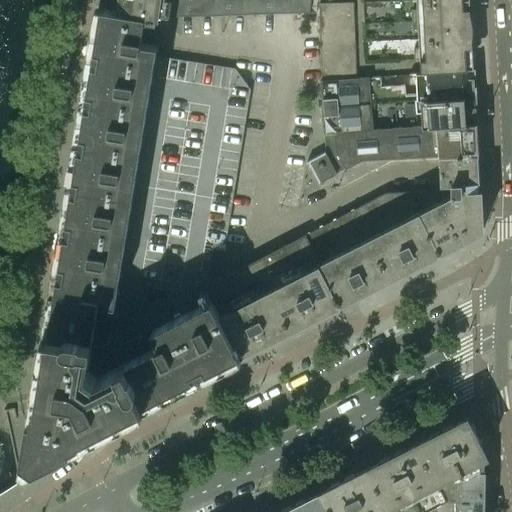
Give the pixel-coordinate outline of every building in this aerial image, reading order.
[(163,0),(118,0),(118,6),(121,7),(143,10),(161,12),(163,0)] [(163,0),(161,12),(166,13),(166,15),(171,15),(309,12),(310,0),(163,0)] [(467,70),(467,56),(473,56),(473,53),(470,54),(470,55),(467,55),(466,41),(469,41),(469,37),(472,37),(471,15),(464,15),(464,3),(467,3),(467,0),(422,0),(423,9),(411,10),(412,29),(424,29),(425,47),(413,48),(414,59),(420,59),(421,73),(467,70)] [(324,133),(334,132),(418,125),(415,99),(419,99),(418,94),(405,95),(404,84),(382,86),(381,76),(356,78),(353,2),(319,3),(322,81),(320,81),(324,133)] [(154,67),(157,44),(141,42),(143,27),(145,14),(143,13),(143,10),(121,7),(121,10),(101,7),(99,20),(93,57),(154,67)] [(154,67),(93,57),(86,100),(147,110),(154,67)] [(475,94),(474,68),(472,68),(473,69),(467,70),(421,73),(416,73),(418,94),(419,99),(475,94)] [(419,99),(415,99),(418,125),(428,125),(437,124),(477,121),(475,94),(419,99)] [(147,110),(86,100),(79,143),(140,153),(147,110)] [(235,184),(243,119),(232,118),(232,125),(219,123),(217,139),(222,139),(217,182),(235,184)] [(477,121),(437,124),(418,125),(334,132),(335,149),(345,168),(361,160),(441,155),(441,157),(479,155),(477,121)] [(140,153),(79,143),(72,186),(133,196),(140,153)] [(336,173),(325,152),(325,151),(307,161),(307,162),(308,162),(319,182),(336,173)] [(479,155),(441,157),(441,169),(442,189),(409,191),(440,251),(483,230),(481,190),(478,190),(477,179),(480,179),(480,168),(479,155)] [(133,196),(72,186),(65,229),(126,239),(133,196)] [(440,251),(409,191),(385,192),(355,208),(370,237),(390,277),(440,251)] [(390,277),(370,237),(355,208),(305,234),(340,302),(390,277)] [(126,239),(65,229),(58,271),(119,281),(126,239)] [(340,302),(305,234),(255,261),(290,328),(340,302)] [(290,328),(255,261),(205,287),(211,299),(219,314),(239,354),(290,328)] [(119,281),(58,271),(51,314),(95,321),(99,300),(116,303),(119,281)] [(219,314),(211,299),(152,329),(159,344),(119,365),(111,350),(108,347),(92,345),(95,321),(51,314),(37,402),(38,415),(40,421),(45,428),(52,433),(58,436),(66,438),(70,437),(81,434),(175,386),(239,354),(219,314)] [(466,418),(417,443),(446,500),(456,500),(456,476),(457,476),(457,471),(462,469),(461,467),(485,455),(466,418)] [(417,443),(368,468),(390,511),(422,511),(446,500),(417,443)] [(483,511),(485,455),(461,467),(462,469),(457,471),(457,476),(456,476),(456,500),(455,511),(483,511)] [(390,511),(368,468),(320,493),(329,511),(390,511)] [(329,511),(320,493),(282,511),(329,511)]
